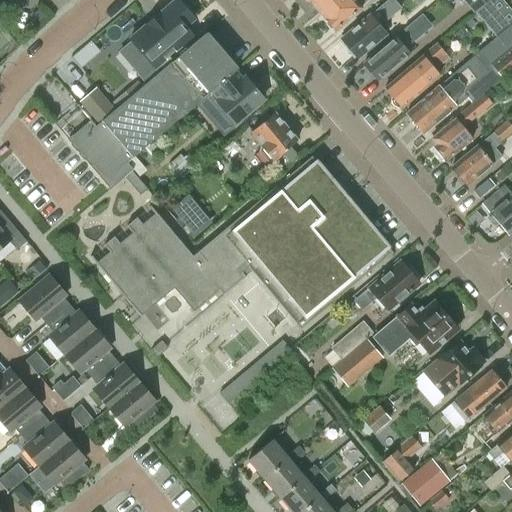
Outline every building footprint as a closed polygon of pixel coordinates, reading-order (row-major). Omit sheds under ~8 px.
[(177,0),(171,0),(151,17),(176,47),(191,34),(183,25),(192,17),(177,0)] [(312,0),(319,8),(328,0),(312,0)] [(328,0),(319,8),(327,17),(327,21),(330,25),(335,26),(337,28),(363,6),(357,0),(328,0)] [(370,13),(342,37),(349,45),(346,48),(353,55),(356,53),(357,55),(384,32),(377,24),(383,19),(385,21),(401,7),(394,0),(387,0),(371,14),(370,13)] [(465,0),(475,11),(487,0),(465,0)] [(489,24),(498,34),(511,22),(511,12),(508,8),(489,24)] [(131,41),(119,51),(144,81),(156,71),(171,60),(167,55),(176,47),(151,17),(128,37),(131,41)] [(417,17),(403,29),(412,40),(426,28),(417,17)] [(438,84),(406,112),(423,132),(450,108),(451,110),(467,97),(472,103),(484,93),(494,85),(504,76),(511,69),(511,22),(497,35),(439,85),(438,84)] [(94,124),(93,124),(125,162),(131,169),(132,169),(126,161),(132,156),(202,97),(234,70),(203,33),(171,60),(156,71),(144,81),(113,107),(96,122),(94,124)] [(395,36),(364,62),(378,79),(409,53),(395,36)] [(386,87),(384,88),(391,96),(391,97),(390,97),(390,98),(390,99),(390,100),(391,101),(391,102),(392,103),(393,104),(394,105),(395,105),(396,105),(397,105),(398,105),(399,105),(401,107),(402,106),(428,84),(420,75),(422,74),(432,65),(435,69),(449,57),(444,53),(436,43),(423,55),(386,87)] [(234,70),(202,97),(212,109),(208,112),(224,132),(234,124),(262,100),(259,97),(262,95),(253,85),(251,87),(243,77),(241,78),(234,70)] [(96,87),(79,102),(96,122),(113,107),(96,87)] [(467,107),(432,137),(438,143),(435,146),(436,147),(436,152),(439,156),(445,157),(446,159),(472,137),(462,124),(473,115),(474,117),(492,103),(484,93),(472,103),(467,107)] [(272,160),(281,171),(298,157),(289,147),(297,141),(273,113),(251,132),(261,144),(259,145),(261,147),(259,151),(267,161),(272,160)] [(88,118),(65,137),(108,189),(131,169),(125,162),(93,124),(94,124),(88,118)] [(501,141),(511,132),(511,126),(506,120),(492,131),(501,141)] [(452,166),(467,184),(501,155),(494,147),(485,154),(477,145),(452,166)] [(391,252),(349,202),(344,196),(343,197),(330,181),(331,181),(310,156),(192,256),(149,206),(148,207),(154,214),(141,224),(135,218),(125,226),(131,233),(118,243),(113,237),(103,245),(108,252),(96,263),(90,256),(89,257),(140,317),(141,316),(173,289),(192,311),(191,312),(193,313),(219,291),(222,294),(221,294),(222,296),(244,277),(241,273),(247,268),(299,330),(391,252)] [(145,189),(130,170),(123,176),(138,195),(145,189)] [(488,178),(473,191),(479,198),(494,185),(488,178)] [(498,188),(511,203),(511,191),(505,183),(498,188)] [(482,202),(490,211),(492,214),(489,217),(495,224),(498,222),(508,233),(511,229),(511,203),(498,188),(482,202)] [(0,248),(9,241),(16,250),(26,242),(0,211),(0,248)] [(400,262),(355,300),(363,309),(373,301),(369,296),(373,293),(387,309),(418,283),(415,279),(417,276),(412,270),(408,271),(400,262)] [(38,317),(45,325),(69,306),(61,297),(64,295),(49,277),(18,302),(34,320),(38,317)] [(429,352),(457,329),(435,302),(423,312),(421,309),(417,312),(410,305),(397,316),(399,318),(376,337),(389,354),(410,337),(416,344),(420,341),(429,352)] [(48,337),(63,355),(94,330),(79,312),(76,314),(69,306),(45,325),(53,334),(48,337)] [(371,332),(362,322),(332,348),(341,358),(371,332)] [(94,330),(63,355),(78,373),(83,370),(90,378),(113,359),(106,350),(109,348),(94,330)] [(151,349),(150,349),(156,356),(167,347),(161,340),(151,349)] [(280,340),(218,392),(227,402),(288,350),(280,340)] [(366,340),(332,369),(347,387),(382,358),(366,340)] [(444,395),(459,383),(484,361),(472,347),(468,351),(459,340),(424,369),(434,381),(431,383),(434,385),(435,384),(444,395)] [(93,390),(108,408),(138,383),(123,365),(120,367),(113,359),(90,378),(97,387),(93,390)] [(0,407),(24,388),(9,370),(6,373),(0,365),(0,407)] [(491,370),(454,401),(450,404),(465,421),(481,407),(505,387),(491,370)] [(138,383),(108,408),(123,426),(127,422),(135,431),(158,412),(150,403),(153,401),(138,383)] [(24,388),(0,407),(0,421),(9,431),(13,428),(20,436),(43,417),(36,408),(39,406),(24,388)] [(482,416),(491,426),(496,432),(511,418),(511,394),(510,393),(482,416)] [(388,398),(362,419),(364,420),(357,426),(366,436),(372,431),(374,433),(390,420),(383,412),(393,404),(388,398)] [(23,448),(38,466),(68,441),(53,423),(50,425),(43,417),(20,436),(27,445),(23,448)] [(511,461),(511,431),(488,452),(494,460),(503,452),(511,462),(511,461)] [(411,435),(381,461),(398,481),(415,467),(407,458),(421,447),(411,435)] [(247,460),(263,478),(286,459),(290,462),(302,451),(297,445),(285,456),(271,440),(247,460)] [(68,441),(38,466),(53,484),(57,481),(65,489),(88,470),(80,461),(83,459),(68,441)] [(432,458),(401,483),(402,484),(419,506),(450,481),(449,480),(448,479),(432,458)] [(263,478),(279,498),(304,477),(307,481),(319,471),(314,464),(300,475),(289,462),(290,462),(286,459),(263,478)] [(484,483),(490,491),(502,481),(509,475),(503,467),(484,483)] [(511,473),(511,474),(509,475),(502,481),(508,488),(511,485),(511,473)] [(304,477),(279,498),(291,511),(299,511),(303,509),(319,496),(323,500),(336,490),(330,483),(318,494),(307,481),(304,477)] [(441,490),(429,500),(436,509),(448,499),(441,490)] [(334,511),(332,511),(323,500),(319,496),(303,509),(299,511),(347,511),(352,509),(346,502),(334,511)] [(395,510),(396,511),(410,511),(403,503),(395,510)]
